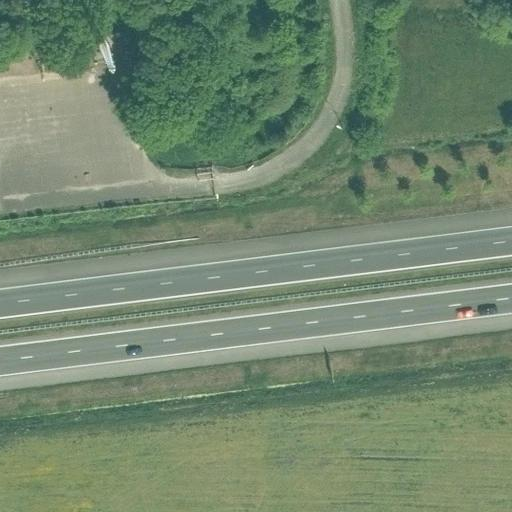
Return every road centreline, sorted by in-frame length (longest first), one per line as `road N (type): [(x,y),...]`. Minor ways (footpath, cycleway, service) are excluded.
road 1 (motorway): [(0,361),(511,298)]
road 2 (motorway): [(511,241),(0,303)]
road 3 (unclassified): [(0,208),(223,185),(298,153),(339,92),(345,50),(338,0)]
